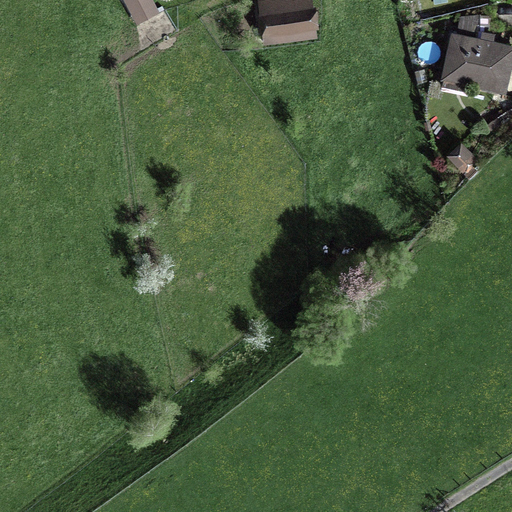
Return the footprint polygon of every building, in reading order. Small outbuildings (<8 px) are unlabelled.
[(154,0),(125,0),(138,23),(160,11),(154,0)] [(312,0),(259,0),(264,43),(317,37),(316,27),(319,27),(316,5),(313,5),(312,0)] [(457,29),(451,28),(441,78),(443,78),(441,88),(467,93),(470,83),(506,90),(511,63),(511,40),(494,37),(496,31),(489,29),(490,13),(460,14),(457,29)] [(415,69),(419,83),(428,81),(424,67),(415,69)] [(511,118),(511,107),(487,123),(492,131),(511,118)] [(461,139),(447,152),(471,179),(482,169),(475,161),(479,158),(461,139)]
